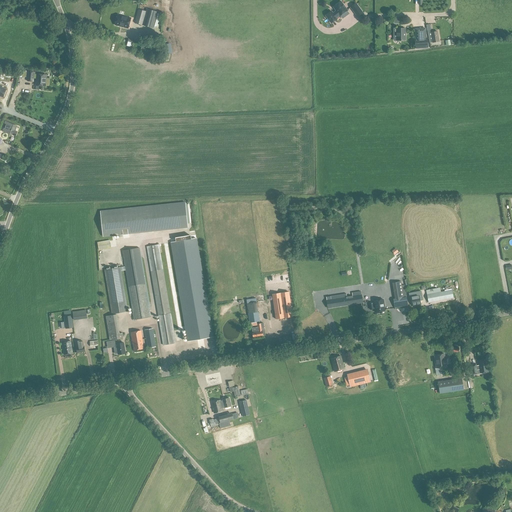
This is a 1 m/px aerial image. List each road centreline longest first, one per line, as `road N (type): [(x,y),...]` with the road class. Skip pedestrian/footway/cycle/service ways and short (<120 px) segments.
road 1 (unclassified): [(122,383),(511,313)]
road 2 (unclassified): [(0,247),(24,182),(69,102),(70,42),(56,0)]
road 3 (unclassified): [(251,511),(221,493),(122,383)]
road 4 (unclassified): [(0,404),(122,383)]
